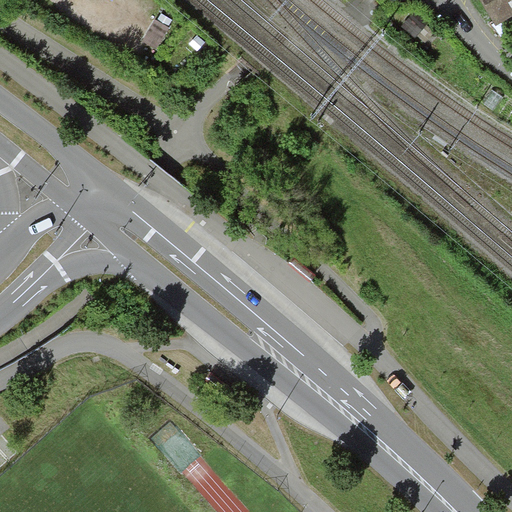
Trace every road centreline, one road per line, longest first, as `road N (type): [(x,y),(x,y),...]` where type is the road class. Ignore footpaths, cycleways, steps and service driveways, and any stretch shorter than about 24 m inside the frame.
road 1 (secondary): [(291,367),(260,318),(103,184)]
road 2 (secondary): [(291,367),(452,511)]
road 3 (secondary): [(138,262),(233,339),(291,367)]
road 4 (secondary): [(103,184),(0,99)]
